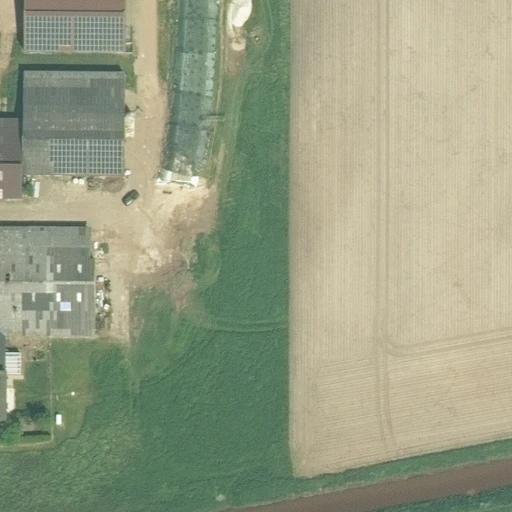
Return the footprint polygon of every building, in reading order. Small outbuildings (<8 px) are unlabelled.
[(125,54),(125,0),(21,0),(22,53),(125,54)] [(216,0),(179,0),(179,40),(216,41),(216,0)] [(22,72),(22,119),(21,175),(124,176),(125,73),(22,72)] [(22,119),(0,118),(0,199),(21,200),(21,175),(22,119)] [(173,146),(205,148),(207,119),(175,118),(173,146)] [(89,229),(0,228),(0,369),(6,369),(6,338),(95,338),(95,258),(89,258),(89,229)]
